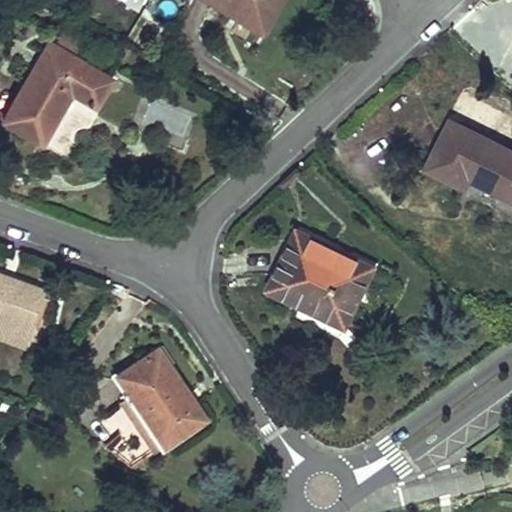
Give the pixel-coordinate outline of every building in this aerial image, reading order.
[(278,0),(202,0),(231,16),(235,10),(263,27),(278,0)] [(263,27),(235,10),(231,16),(265,36),(268,29),(263,27)] [(80,41),(59,28),(53,36),(74,49),(80,41)] [(37,70),(51,45),(47,43),(33,68),(37,70)] [(33,68),(1,120),(39,143),(70,92),(94,107),(110,80),(51,45),(37,70),(33,68)] [(511,152),(452,122),(428,169),(465,188),(471,176),(482,182),(480,185),(511,200),(511,152)] [(330,247),(298,230),(267,295),(318,320),(315,326),(339,338),(370,275),(336,258),(333,263),(324,259),(330,247)] [(373,267),(330,247),(324,259),(333,263),(336,258),(370,275),(373,267)] [(0,318),(27,329),(42,291),(0,275),(0,318)] [(27,329),(0,318),(0,334),(23,343),(27,329)] [(134,398),(165,446),(206,420),(170,365),(168,367),(156,350),(116,376),(130,397),(132,395),(134,398)] [(165,446),(134,398),(129,401),(160,450),(165,446)]
